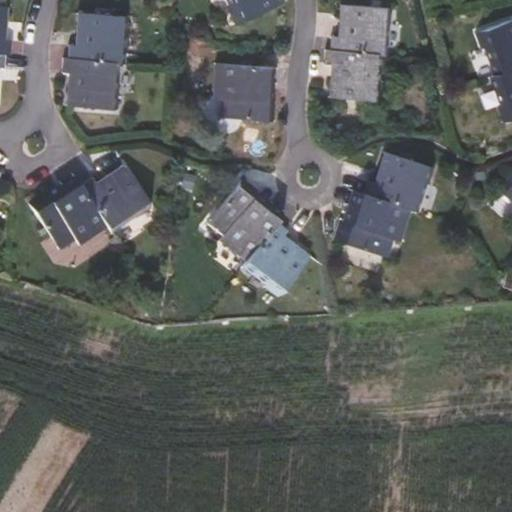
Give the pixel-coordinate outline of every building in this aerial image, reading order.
[(280,5),(277,0),(232,0),(234,4),(229,6),(237,24),(280,5)] [(386,40),(387,27),(392,27),(393,8),(344,5),(341,36),(335,36),(333,51),(382,54),(387,55),(389,41),(386,40)] [(1,38),(3,7),(0,6),(0,54),(4,55),(9,55),(10,38),(1,38)] [(117,64),(120,38),(125,38),(126,18),(81,15),(78,46),(68,46),(68,58),(112,63),(117,64)] [(511,20),(473,36),(481,54),(484,53),(494,78),(511,70),(511,20)] [(378,83),(379,69),(381,70),(382,54),(333,51),(328,50),(327,66),(334,66),(331,99),(382,103),(383,84),(378,83)] [(113,110),(115,91),(110,90),(112,63),(68,58),(63,58),(61,74),(67,75),(65,106),(113,110)] [(250,103),(251,83),(260,83),(261,68),(216,64),(214,100),(221,100),(220,119),(262,122),(263,105),(250,103)] [(511,119),(511,70),(494,78),(490,79),(499,105),(495,106),(501,124),(511,119)] [(423,199),(428,184),(433,186),(438,169),(392,154),(381,185),(373,183),(369,199),(413,212),(420,214),(425,199),(423,199)] [(147,203),(121,166),(95,182),(92,178),(81,186),(102,219),(106,223),(129,209),(132,212),(147,203)] [(102,219),(81,186),(75,177),(62,185),(68,194),(50,206),(41,193),(26,203),(53,243),(69,234),(72,238),(102,219)] [(276,223),(282,215),(269,205),(264,212),(249,201),(258,190),(243,178),(214,217),(228,228),(225,233),(251,255),(257,245),(276,223)] [(403,245),(413,212),(369,199),(358,196),(353,210),(365,214),(360,231),(345,226),(339,245),(391,262),(397,244),(403,245)] [(310,256),(284,236),(288,232),(276,223),(257,245),(251,255),(248,259),(260,269),(262,268),(273,277),(271,279),(283,290),(310,256)]
